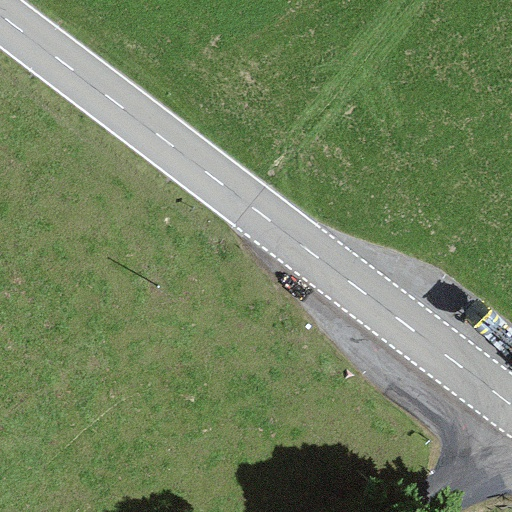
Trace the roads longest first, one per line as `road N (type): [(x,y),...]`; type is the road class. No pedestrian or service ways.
road 1 (secondary): [(511,407),(0,16)]
road 2 (unclassified): [(511,473),(386,511)]
